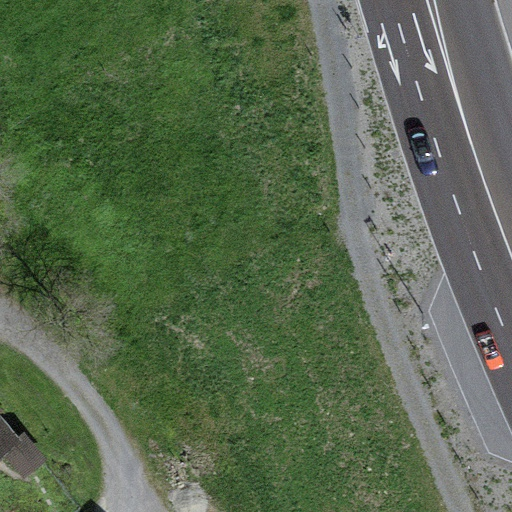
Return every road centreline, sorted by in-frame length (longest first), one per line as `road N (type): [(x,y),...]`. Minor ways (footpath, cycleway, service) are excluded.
road 1 (unknown): [(0,351),(120,511)]
road 2 (primary): [(463,0),(511,162)]
